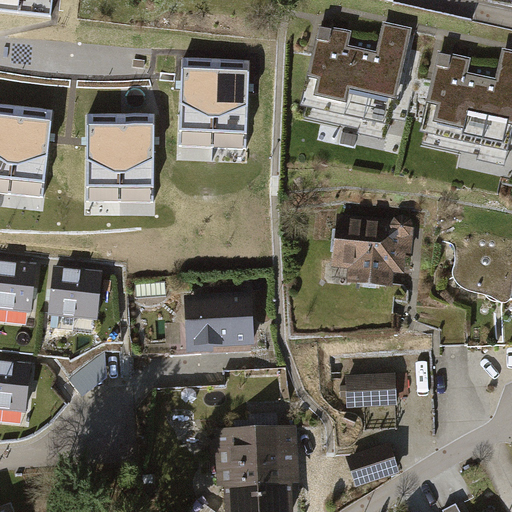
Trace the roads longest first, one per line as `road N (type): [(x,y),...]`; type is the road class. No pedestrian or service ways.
road 1 (residential): [(360,511),(511,425)]
road 2 (residential): [(0,459),(85,444),(113,424)]
